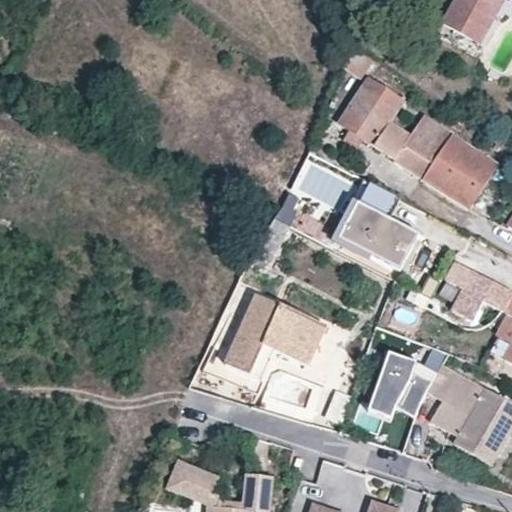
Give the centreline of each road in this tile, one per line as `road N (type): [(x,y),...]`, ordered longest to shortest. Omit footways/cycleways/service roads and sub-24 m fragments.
road 1 (residential): [(511,508),(196,402)]
road 2 (unknown): [(402,193),(511,259)]
